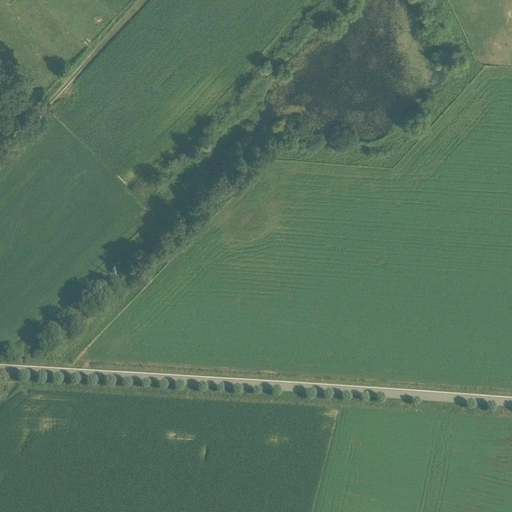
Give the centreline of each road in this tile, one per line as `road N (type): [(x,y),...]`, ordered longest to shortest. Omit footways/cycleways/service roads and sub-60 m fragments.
road 1 (tertiary): [(0,369),(511,402)]
road 2 (track): [(141,0),(0,152)]
